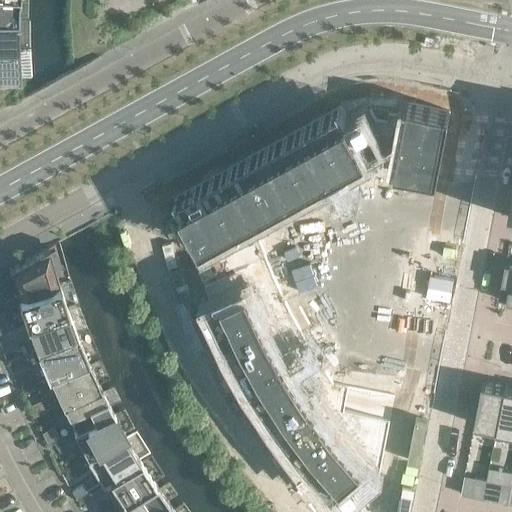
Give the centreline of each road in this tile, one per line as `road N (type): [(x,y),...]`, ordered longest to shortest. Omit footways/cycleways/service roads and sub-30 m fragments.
road 1 (residential): [(125,176),(330,64),(398,57),(511,79)]
road 2 (residential): [(125,176),(161,301),(223,423),(296,511)]
road 3 (residential): [(251,0),(0,136)]
road 4 (residential): [(511,83),(460,340)]
road 5 (residential): [(460,340),(426,511)]
road 6 (residential): [(0,244),(125,176)]
